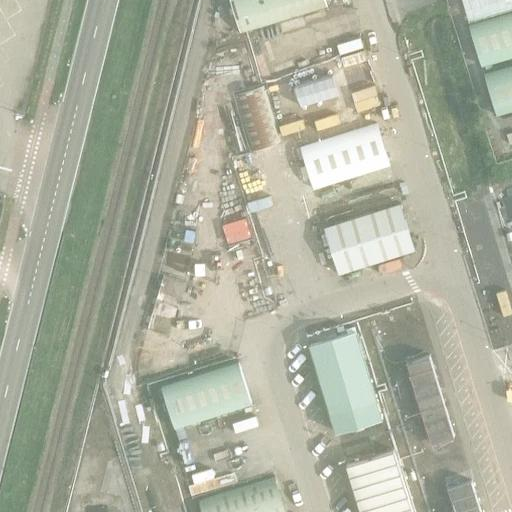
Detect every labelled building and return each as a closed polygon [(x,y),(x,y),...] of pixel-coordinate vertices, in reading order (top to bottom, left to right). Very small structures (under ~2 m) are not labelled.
[(230,0),(241,34),(326,7),(324,0),(230,0)] [(511,10),(468,23),(481,67),(511,57),(511,10)] [(511,64),(483,73),(496,116),(511,111),(511,64)] [(234,95),(252,151),(281,142),(263,86),(234,95)] [(377,123),(301,147),(315,189),(390,165),(377,123)] [(339,274),(415,250),(400,203),(324,226),(339,274)] [(225,224),(230,241),(251,234),(246,218),(225,224)] [(291,248),(265,256),(281,305),(306,297),(291,248)] [(389,317),(399,351),(422,345),(411,310),(389,317)] [(357,330),(309,344),(335,430),(382,416),(357,330)] [(239,363),(161,387),(174,429),(252,404),(239,363)] [(405,371),(426,440),(450,433),(429,363),(405,371)] [(413,511),(395,450),(347,465),(361,511),(413,511)] [(201,511),(285,511),(274,477),(198,501),(201,511)] [(487,511),(479,477),(450,484),(456,511),(487,511)]
